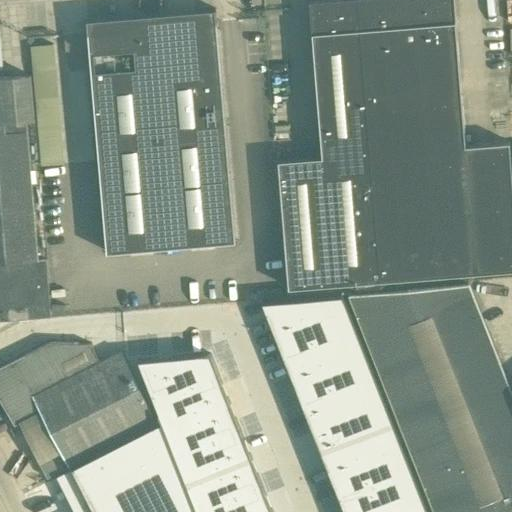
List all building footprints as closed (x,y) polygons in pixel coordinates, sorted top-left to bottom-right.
[(277,159),(287,286),(511,268),(511,186),(508,141),(464,144),(453,0),(313,0),(309,0),(321,156),(277,159)] [(87,32),(106,251),(235,240),(216,21),(219,20),(219,19),(166,24),(165,12),(135,14),(136,26),(84,31),(84,32),(87,32)] [(61,125),(59,42),(35,43),(38,126),(61,125)] [(0,263),(36,260),(25,120),(32,120),(28,75),(0,76),(0,263)] [(36,260),(0,263),(0,320),(51,316),(46,259),(36,260)] [(511,511),(511,401),(498,366),(467,284),(351,297),(433,511),(511,511)] [(343,294),(262,302),(285,358),(357,330),(343,294)] [(357,330),(285,358),(303,405),(375,376),(357,330)] [(100,360),(91,343),(50,341),(0,366),(0,389),(13,415),(10,417),(14,425),(40,412),(54,440),(33,451),(47,478),(158,421),(125,355),(121,348),(100,360)] [(211,353),(138,359),(154,399),(219,374),(211,353)] [(219,374),(154,399),(159,412),(158,412),(162,421),(164,427),(230,402),(219,374)] [(375,376),(303,405),(321,451),(393,423),(375,376)] [(230,402),(164,427),(175,455),(241,430),(230,402)] [(162,421),(72,467),(95,511),(197,511),(186,483),(175,455),(164,427),(162,421)] [(393,423),(321,451),(339,498),(412,469),(393,423)] [(241,430),(175,455),(186,483),(252,457),(241,430)] [(252,457),(186,483),(197,511),(263,485),(252,457)] [(428,511),(412,469),(339,498),(344,511),(428,511)] [(273,511),(263,485),(197,511),(273,511)]
